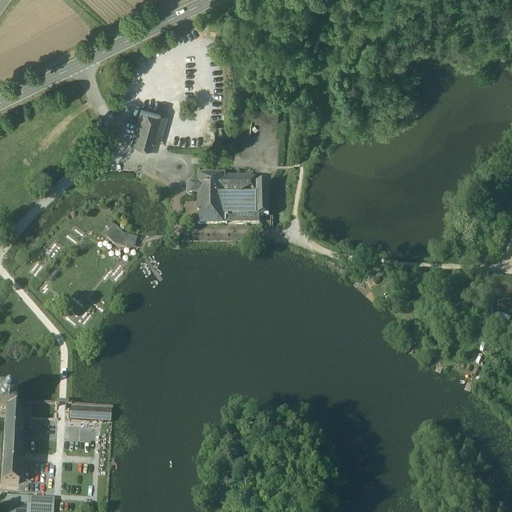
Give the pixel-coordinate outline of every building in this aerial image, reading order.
[(167,116),(139,109),(130,142),(157,150),(167,116)] [(279,115),(254,111),(252,121),(278,125),(279,115)] [(224,178),(200,177),(200,184),(192,184),(192,183),(190,183),(187,185),(187,195),(190,199),(193,199),(193,196),(199,196),(199,226),(224,226),(224,216),(269,217),(269,185),(258,185),(258,179),(224,179),(224,178)] [(133,250),(136,239),(122,236),(110,223),(105,228),(109,232),(105,237),(113,245),(133,250)] [(489,280),(474,275),(466,302),(480,307),(486,289),(489,280)] [(498,283),(489,280),(486,289),(495,292),(498,283)] [(511,284),(499,281),(498,283),(495,292),(511,296),(511,284)] [(480,307),(466,302),(464,308),(478,313),(480,307)] [(478,313),(464,308),(459,323),(473,328),(475,322),(478,313)] [(510,324),(499,321),(496,328),(507,332),(510,324)] [(492,327),(475,322),(473,328),(475,329),(473,338),(482,341),(487,343),(492,327)] [(496,328),(492,327),(487,343),(496,345),(511,350),(511,333),(507,332),(496,328)] [(487,343),(482,341),(480,346),(494,351),(496,345),(487,343)] [(0,410),(7,410),(0,482),(0,483),(21,486),(23,420),(15,409),(16,394),(0,393),(0,410)] [(112,412),(71,409),(70,420),(111,423),(112,412)] [(0,511),(54,511),(55,499),(1,496),(0,511)]
